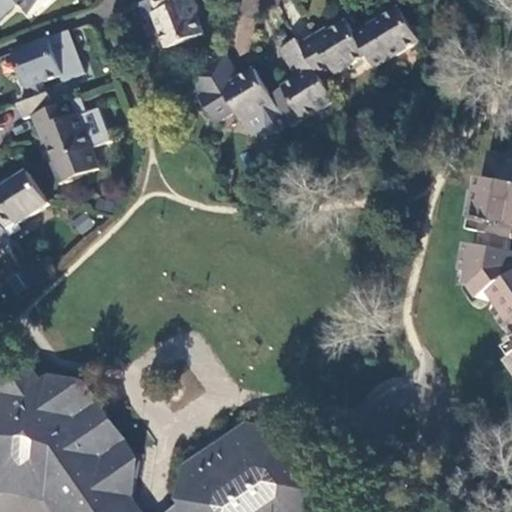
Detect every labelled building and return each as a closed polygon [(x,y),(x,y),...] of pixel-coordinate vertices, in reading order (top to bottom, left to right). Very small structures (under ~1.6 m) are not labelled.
[(51,0),(0,0),(0,21),(17,7),(11,0),(18,0),(33,15),(51,0)] [(157,0),(162,12),(157,15),(171,50),(205,37),(192,4),(196,3),(195,0),(157,0)] [(370,55),(378,69),(422,42),(402,10),(359,37),(370,55)] [(338,74),(370,55),(359,37),(350,23),(320,42),(317,38),(304,47),(324,79),(336,71),(338,74)] [(66,75),(51,40),(17,52),(31,89),(47,83),(66,75)] [(294,130),(339,102),(324,79),(304,47),(300,41),(283,51),(298,74),(305,69),(309,75),(273,97),(277,104),(293,128),(294,130)] [(240,84),(226,59),(193,79),(204,98),(203,100),(219,126),(239,113),(246,123),(277,104),(273,97),(258,73),(240,84)] [(51,94),(47,83),(31,89),(36,100),(51,94)] [(36,117),(56,108),(51,94),(36,100),(22,105),(28,120),(36,117)] [(76,116),(72,103),(56,108),(36,117),(40,131),(45,130),(59,163),(94,149),(80,114),(76,116)] [(275,139),(293,128),(277,104),(246,123),(254,138),(269,128),(275,139)] [(511,158),(499,157),(494,185),(486,184),(483,199),(491,201),(488,219),(497,220),(511,225),(511,158)] [(21,223),(53,204),(32,173),(2,192),(0,190),(0,218),(7,228),(18,220),(21,223)] [(511,225),(497,220),(488,219),(485,238),(481,237),(478,252),(476,252),(469,290),(481,293),(490,307),(501,301),(511,317),(511,325),(509,328),(511,333),(511,340),(508,343),(511,349),(511,225)] [(136,499),(142,465),(86,385),(52,379),(43,386),(28,366),(0,385),(0,388),(6,398),(0,402),(0,489),(8,484),(0,471),(0,460),(33,437),(60,476),(42,489),(49,501),(57,511),(323,511),(326,495),(282,433),(248,427),(188,468),(182,503),(188,511),(130,511),(126,506),(136,499)] [(0,471),(8,484),(0,489),(0,492),(49,501),(42,489),(60,476),(33,437),(0,460),(0,471)]
